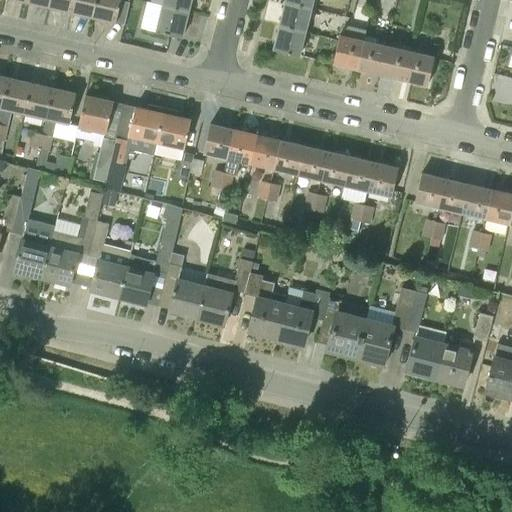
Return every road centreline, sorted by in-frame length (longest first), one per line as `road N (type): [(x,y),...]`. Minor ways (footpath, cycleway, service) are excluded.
road 1 (tertiary): [(511,447),(284,388),(128,337),(0,314)]
road 2 (residential): [(460,136),(219,82)]
road 3 (residential): [(219,82),(0,33)]
road 4 (residential): [(460,136),(491,0)]
